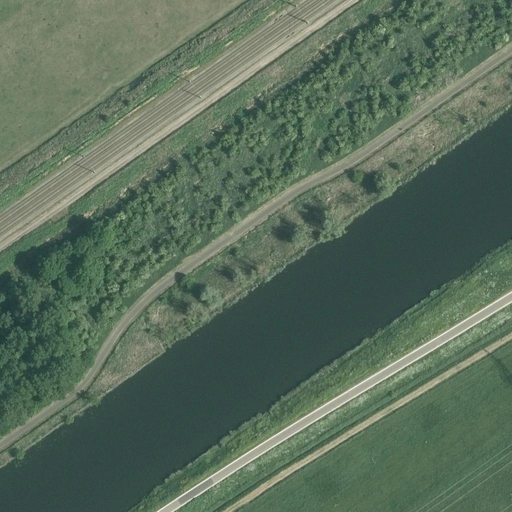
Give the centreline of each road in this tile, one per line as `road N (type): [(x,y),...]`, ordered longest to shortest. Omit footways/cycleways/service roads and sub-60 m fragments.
road 1 (track): [(0,252),(358,0)]
road 2 (tertiary): [(171,511),(511,295)]
